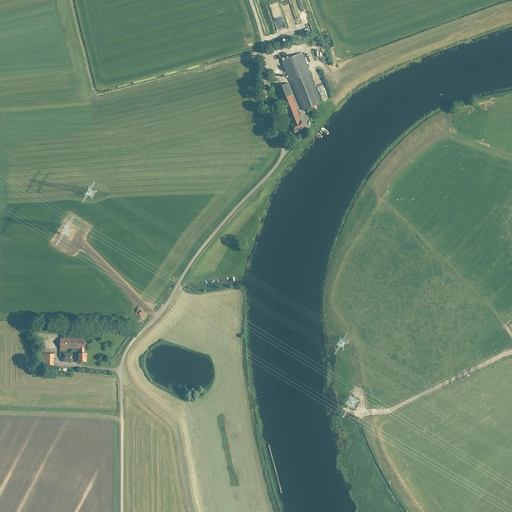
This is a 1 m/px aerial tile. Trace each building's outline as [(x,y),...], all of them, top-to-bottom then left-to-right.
[(270,11),(277,9),(275,1),(268,4),(270,11)] [(272,13),(276,26),(281,25),(279,21),(281,21),(278,11),(272,13)] [(285,12),(289,25),(296,23),(294,16),(290,17),(289,11),(285,12)] [(321,103),(309,75),(310,74),(302,54),(283,61),(291,82),(302,111),(321,103)] [(288,83),(283,85),(276,87),(281,100),(282,99),(295,133),(304,129),(299,115),(300,115),(298,110),(297,111),(291,96),(292,96),(288,83)] [(85,339),(65,338),(60,338),(60,348),(80,349),(80,354),(79,354),(79,362),(86,362),(86,354),(84,354),(84,349),(85,349),(85,339)] [(66,352),(60,355),(62,361),(69,358),(66,352)] [(45,354),(45,366),(53,366),(53,358),(55,358),(55,354),(45,354)]
